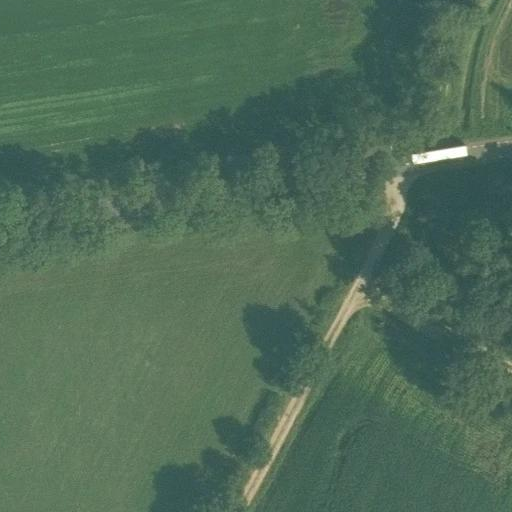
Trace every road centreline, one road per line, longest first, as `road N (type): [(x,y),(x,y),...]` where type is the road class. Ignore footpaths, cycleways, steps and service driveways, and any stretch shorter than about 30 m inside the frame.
road 1 (secondary): [(0,221),(511,146)]
road 2 (track): [(243,511),(359,289)]
road 3 (track): [(359,289),(511,379)]
road 4 (track): [(359,289),(393,223),(406,159)]
